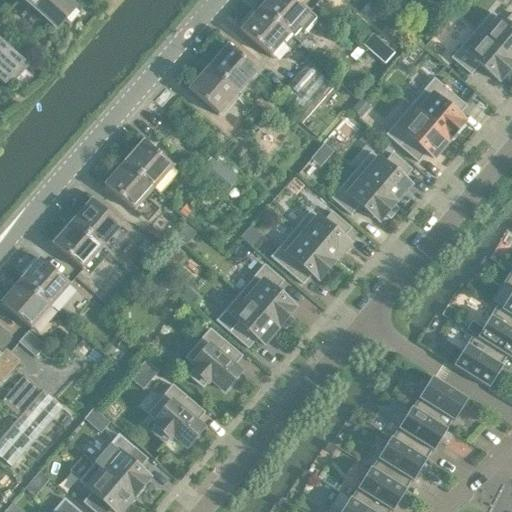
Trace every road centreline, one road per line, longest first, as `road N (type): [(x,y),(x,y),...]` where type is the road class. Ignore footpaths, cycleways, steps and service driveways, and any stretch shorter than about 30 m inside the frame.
road 1 (residential): [(0,249),(219,0)]
road 2 (residential): [(362,323),(200,511)]
road 3 (residential): [(511,148),(362,323)]
road 4 (residential): [(362,323),(511,420)]
